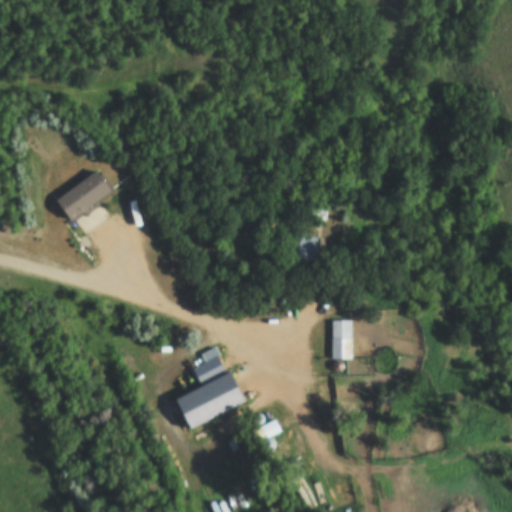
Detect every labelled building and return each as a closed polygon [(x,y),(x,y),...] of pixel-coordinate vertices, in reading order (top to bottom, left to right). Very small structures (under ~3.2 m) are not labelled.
[(56,198),(98,168),(112,188),(70,218),(56,198)] [(329,321),(349,322),(348,360),(328,359),(329,321)] [(188,371),(200,365),(196,358),(209,350),(221,372),(196,385),(188,371)] [(172,401),(229,371),(246,403),(189,433),(172,401)] [(261,446),(286,433),(280,419),(254,432),(261,446)] [(211,511),(210,509),(224,501),(229,511),(211,511)]
